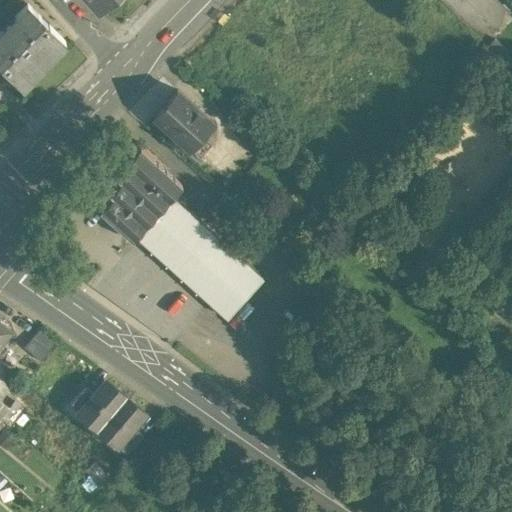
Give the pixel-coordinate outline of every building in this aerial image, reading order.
[(90,0),(99,9),(108,0),(90,0)] [(64,40),(27,4),(0,31),(0,66),(20,85),(64,40)] [(506,52),(494,40),(487,48),(499,60),(504,54),(506,52)] [(511,69),(511,61),(504,54),(499,60),(510,71),(511,69)] [(176,88),(152,115),(189,148),(213,122),(176,88)] [(140,147),(125,163),(128,166),(117,178),(120,181),(108,194),(112,196),(99,210),(132,240),(136,235),(172,195),(182,184),(140,147)] [(172,195),(136,235),(226,315),(262,275),(172,195)] [(0,339),(9,328),(0,320),(0,339)] [(38,329),(23,347),(41,362),(57,344),(38,329)] [(142,413),(103,381),(93,393),(77,411),(77,412),(116,445),(132,425),(142,413)] [(84,386),(69,404),(77,411),(93,393),(84,386)] [(132,425),(116,445),(125,452),(142,434),(132,425)] [(104,457),(97,466),(106,473),(113,465),(104,457)] [(97,466),(78,487),(88,495),(106,473),(97,466)]
